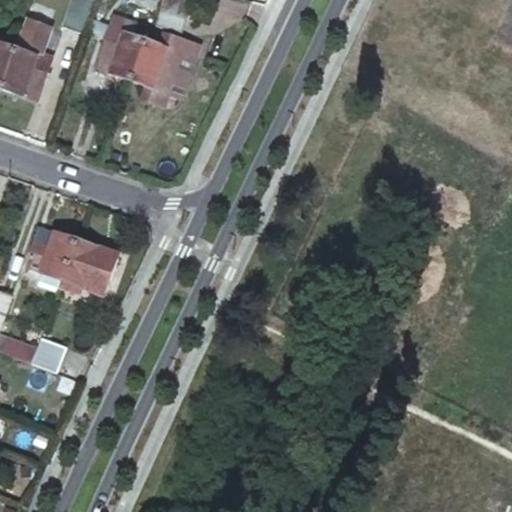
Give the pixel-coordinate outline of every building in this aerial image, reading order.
[(73,0),(64,26),(84,33),(95,0),(73,0)] [(191,0),(165,0),(156,24),(181,33),(187,17),(185,17),(191,0)] [(17,50),(3,89),(37,100),(52,57),(42,53),(51,28),(27,20),(17,50)] [(94,67),(132,81),(146,43),(123,35),(124,28),(110,23),(94,67)] [(146,43),(132,81),(147,86),(142,99),(163,106),(168,94),(180,98),(194,57),(183,53),(187,42),(164,33),(160,47),(146,43)] [(0,87),(3,89),(17,50),(5,45),(7,37),(0,34),(0,87)] [(183,53),(194,57),(198,46),(187,42),(183,53)] [(63,281),(76,242),(41,231),(28,270),(44,274),(40,287),(57,293),(61,280),(63,281)] [(111,253),(76,242),(63,281),(77,286),(99,293),(106,295),(120,255),(111,253)] [(63,281),(58,295),(72,299),(77,286),(63,281)] [(0,351),(27,362),(35,365),(40,349),(0,336),(0,335),(12,297),(0,292),(0,351)] [(40,349),(35,365),(57,374),(66,350),(43,341),(40,349)]
